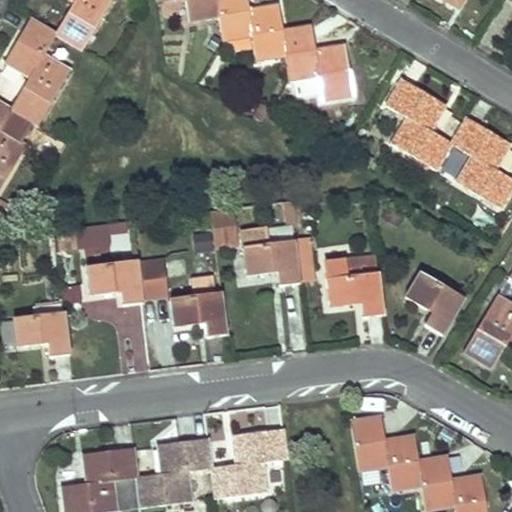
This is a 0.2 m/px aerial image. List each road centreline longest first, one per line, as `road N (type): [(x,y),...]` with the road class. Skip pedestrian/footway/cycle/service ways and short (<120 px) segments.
road 1 (residential): [(0,417),(379,371),(416,379),(511,426)]
road 2 (residential): [(511,90),(362,0)]
